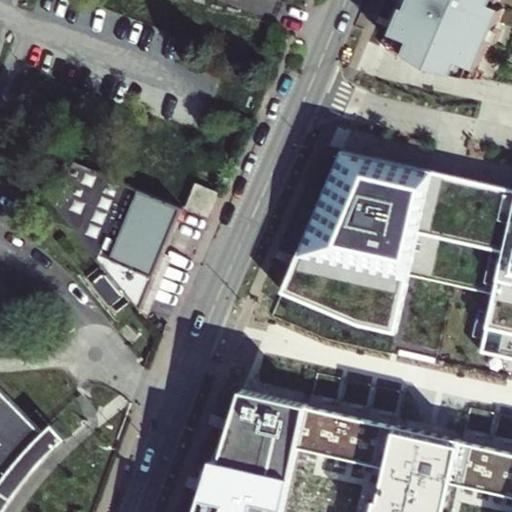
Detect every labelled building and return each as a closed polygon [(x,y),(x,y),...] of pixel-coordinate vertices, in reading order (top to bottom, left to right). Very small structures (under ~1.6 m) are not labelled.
[(496,0),(410,0),(390,49),(468,75),(496,0)] [(511,187),(347,149),(287,291),(340,332),(399,346),(402,333),(485,353),(482,365),(511,372),(511,187)] [(70,169),(49,186),(47,188),(102,255),(133,181),(82,159),(74,166),(70,169)] [(188,205),(133,181),(102,255),(145,307),(188,205)] [(128,296),(110,273),(98,282),(117,305),(128,296)] [(0,511),(0,494),(18,466),(24,458),(50,430),(0,380),(0,511)] [(511,511),(511,451),(247,391),(194,511),(511,511)]
